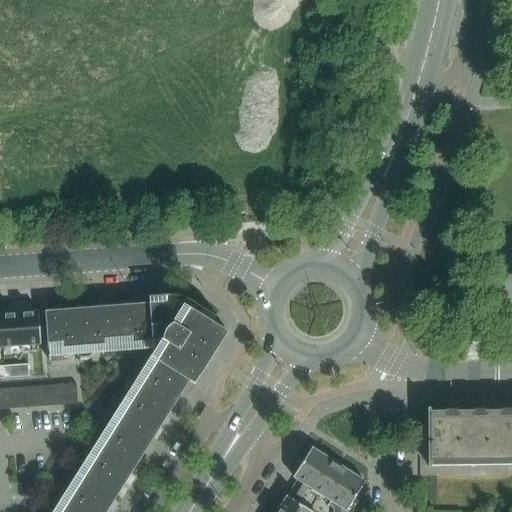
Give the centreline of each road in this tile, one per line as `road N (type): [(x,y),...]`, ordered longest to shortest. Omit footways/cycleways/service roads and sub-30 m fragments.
road 1 (unclassified): [(277,284),(199,255),(0,267)]
road 2 (residential): [(389,511),(394,405),(410,368)]
road 3 (secondary): [(354,282),(392,184),(395,148)]
road 4 (secondary): [(395,148),(372,175),(326,265)]
road 5 (residential): [(410,105),(460,71),(477,0)]
